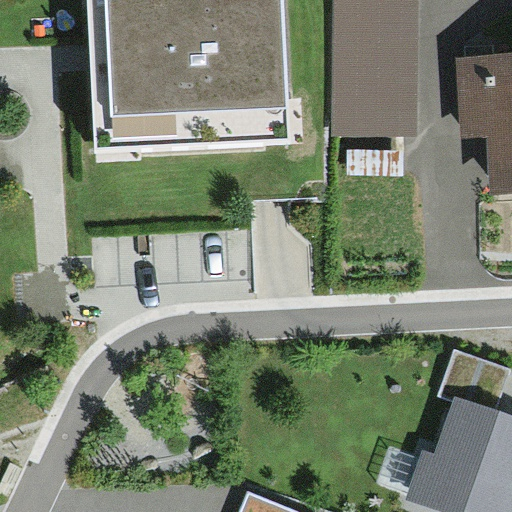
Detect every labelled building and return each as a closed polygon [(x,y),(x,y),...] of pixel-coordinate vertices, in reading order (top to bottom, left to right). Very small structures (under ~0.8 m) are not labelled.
[(283,0),(91,0),(97,149),(289,139),(283,0)] [(415,0),(333,0),(332,141),(414,142),(415,0)] [(511,60),(460,63),(464,143),(490,142),(493,197),(511,195),(511,60)] [(456,397),(495,412),(511,369),(456,349),(438,397),(454,403),(456,397)] [(423,451),(407,499),(445,511),(511,511),(511,418),(495,412),(456,397),(454,403),(436,455),(423,451)] [(293,511),(251,495),(243,511),(293,511)]
